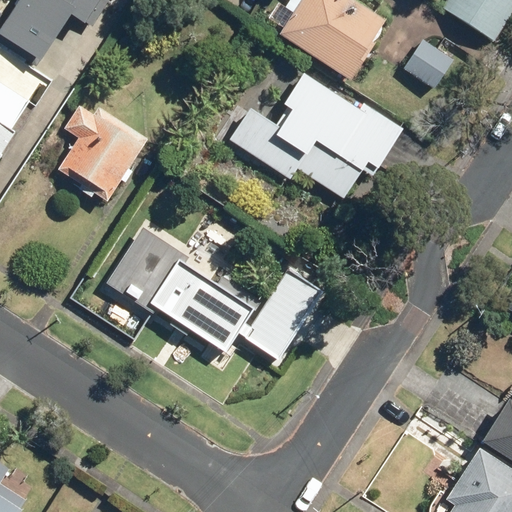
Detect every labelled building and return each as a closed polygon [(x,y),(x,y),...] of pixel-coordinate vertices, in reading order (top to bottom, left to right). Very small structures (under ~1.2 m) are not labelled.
[(22,0),(2,32),(43,59),(73,13),(88,23),(102,0),(22,0)] [(289,0),(285,7),(293,13),(281,32),(353,79),(391,20),(359,0),(289,0)] [(511,14),(511,0),(447,0),(442,8),(496,41),(511,14)] [(455,59),(423,37),(403,66),(436,88),(455,59)] [(228,136),(293,180),(301,169),(346,199),(372,162),(380,167),(401,135),(405,130),(364,103),(361,108),(305,70),(285,99),(295,106),(281,127),(249,105),(228,136)] [(0,157),(36,102),(0,78),(0,157)] [(145,148),(95,117),(90,125),(75,115),(61,137),(76,147),(55,180),(105,211),(145,148)] [(182,259),(190,246),(144,216),(102,281),(146,310),(153,300),(231,350),(258,308),(182,259)] [(329,288),(290,265),(248,338),(286,361),(329,288)] [(511,289),(498,310),(511,319),(511,289)] [(511,398),(485,443),(511,459),(511,398)] [(511,511),(511,461),(477,439),(444,491),(453,497),(443,511),(511,511)] [(2,483),(12,467),(0,459),(0,511),(22,511),(30,501),(2,483)]
